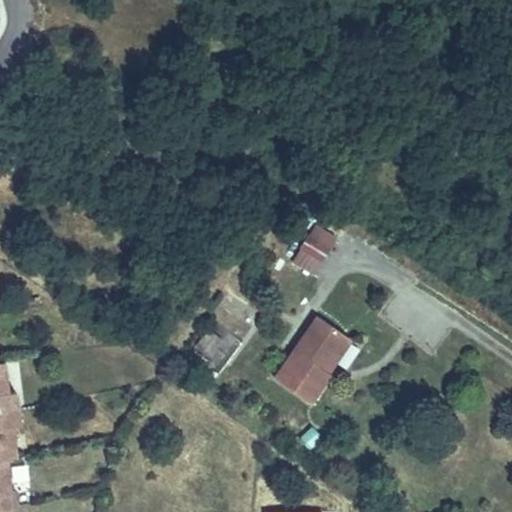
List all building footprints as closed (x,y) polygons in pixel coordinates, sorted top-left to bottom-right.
[(303,224),(290,266),(319,274),(332,233),(303,224)] [(331,375),(329,373),(323,369),(347,336),(317,316),(274,377),(312,403),(331,375)] [(323,369),(329,373),(353,340),(347,336),(323,369)] [(8,511),(5,487),(8,487),(8,486),(3,454),(14,452),(9,419),(6,419),(2,389),(5,389),(0,357),(0,511),(8,511)] [(8,487),(5,487),(8,511),(18,511),(14,485),(8,486),(8,487)]
